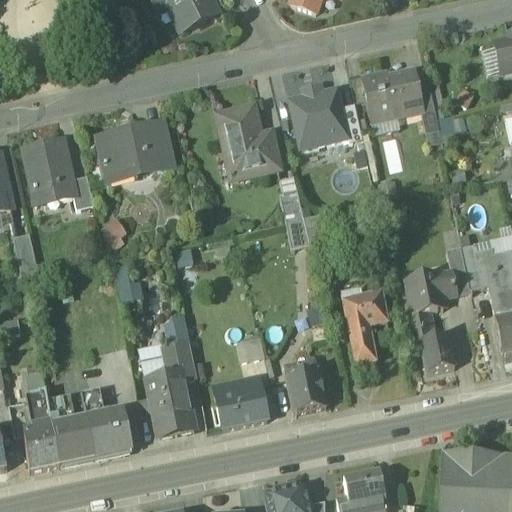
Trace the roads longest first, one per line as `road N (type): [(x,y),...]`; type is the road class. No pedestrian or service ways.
road 1 (secondary): [(511,409),(20,511)]
road 2 (residential): [(284,53),(0,117)]
road 3 (residential): [(511,2),(284,53)]
